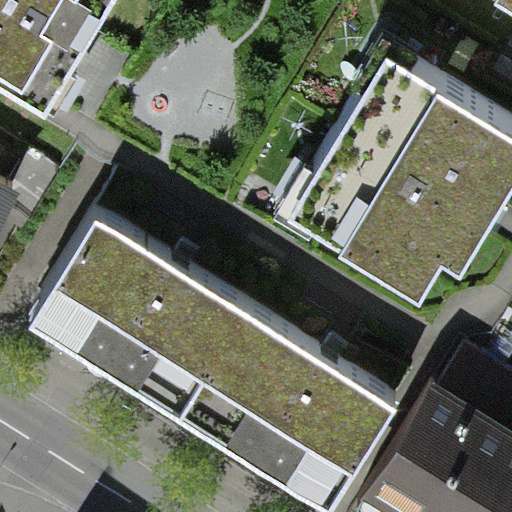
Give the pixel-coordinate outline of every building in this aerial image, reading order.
[(7,0),(54,26),(68,0),(7,0)] [(456,246),(511,144),(511,118),(385,48),(296,207),(410,270),(431,232),(456,246)] [(0,209),(15,182),(0,173),(0,209)] [(320,488),(381,387),(82,208),(21,309),(320,488)] [(511,511),(511,429),(437,379),(363,489),(397,511),(511,511)]
